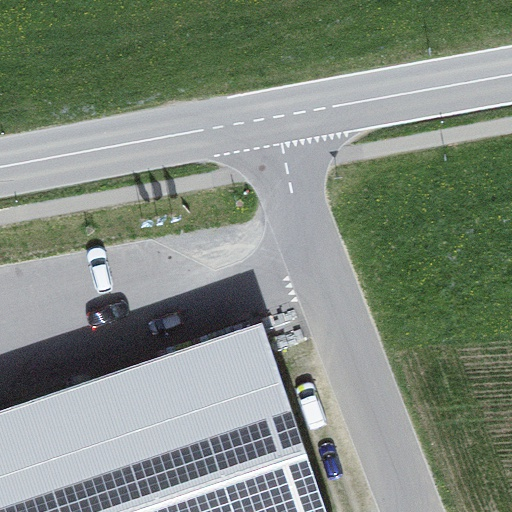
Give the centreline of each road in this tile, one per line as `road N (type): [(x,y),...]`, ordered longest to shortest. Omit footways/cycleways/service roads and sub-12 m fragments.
road 1 (residential): [(423,511),(276,117)]
road 2 (secondary): [(0,167),(276,117)]
road 3 (secondary): [(276,117),(511,76)]
